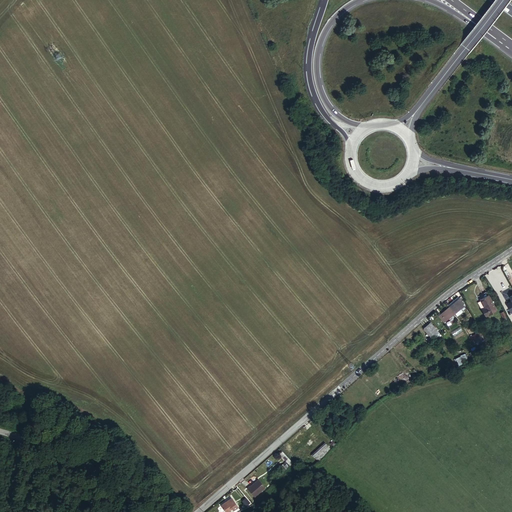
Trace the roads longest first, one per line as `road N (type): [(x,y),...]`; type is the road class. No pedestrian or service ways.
road 1 (unclassified): [(511,248),(440,296),(185,511)]
road 2 (unclassified): [(159,511),(54,445),(0,430)]
road 3 (motorway): [(365,127),(330,109),(315,65),(328,23),(356,0)]
road 4 (motorway): [(323,0),(308,75),(349,146)]
road 5 (primary): [(417,110),(502,0)]
